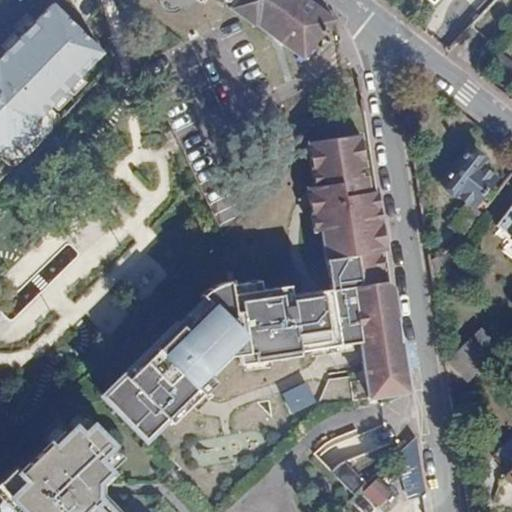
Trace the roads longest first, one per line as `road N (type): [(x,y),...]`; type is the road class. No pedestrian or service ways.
road 1 (residential): [(450,511),(378,71),(383,25)]
road 2 (residential): [(383,25),(511,122)]
